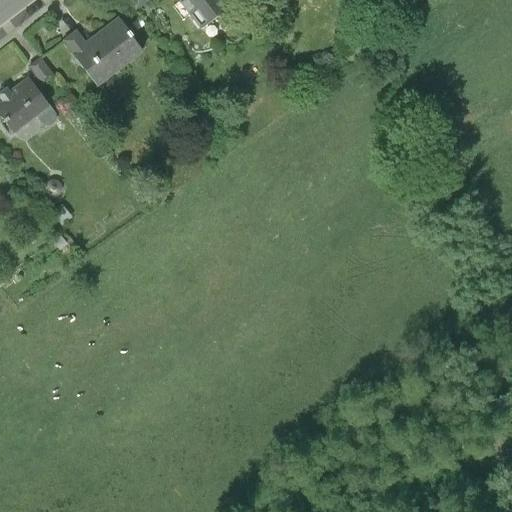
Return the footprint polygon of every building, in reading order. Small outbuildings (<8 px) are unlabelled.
[(130,0),(137,9),(148,0),(130,0)] [(228,5),(223,0),(176,0),(198,28),(228,5)] [(143,50),(119,19),(87,44),(78,32),(65,42),(97,85),(143,50)] [(39,58),(27,67),(42,86),(54,77),(39,58)] [(55,116),(29,79),(9,93),(6,89),(0,93),(0,99),(1,101),(0,101),(0,114),(13,132),(35,116),(42,125),(49,128),(54,124),(55,116)] [(52,206),(40,191),(27,201),(39,216),(52,206)] [(82,209),(73,199),(62,208),(71,218),(82,209)] [(77,237),(71,230),(64,236),(71,243),(77,237)]
